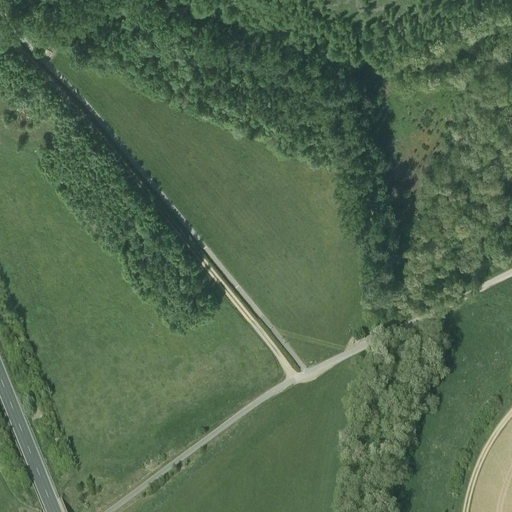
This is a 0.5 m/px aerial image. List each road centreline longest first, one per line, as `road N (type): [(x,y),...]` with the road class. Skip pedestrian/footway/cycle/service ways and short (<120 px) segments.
road 1 (track): [(306,372),(0,12)]
road 2 (track): [(294,378),(106,144),(0,29)]
road 3 (track): [(306,372),(219,424),(104,511)]
road 4 (track): [(511,274),(306,372)]
road 5 (primary): [(54,511),(0,373)]
